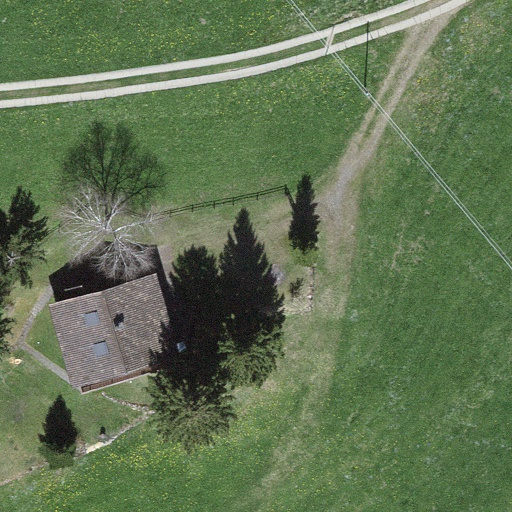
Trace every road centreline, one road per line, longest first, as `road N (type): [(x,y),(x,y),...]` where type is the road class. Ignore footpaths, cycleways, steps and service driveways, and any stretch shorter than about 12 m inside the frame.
road 1 (track): [(0,92),(326,53),(437,0)]
road 2 (track): [(203,234),(301,220),(351,174),(433,1)]
